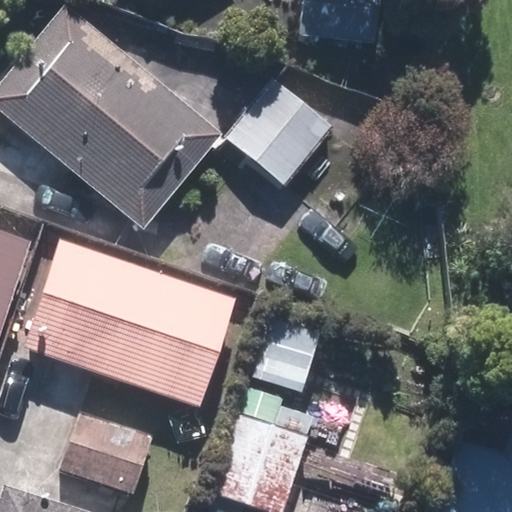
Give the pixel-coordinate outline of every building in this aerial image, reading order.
[(294,0),(290,41),(366,49),(372,0),(294,0)] [(57,11),(0,79),(0,127),(132,236),(213,140),(57,11)] [(275,192),(327,131),(270,83),(218,144),(275,192)] [(0,302),(18,247),(0,240),(0,302)] [(226,306),(49,246),(12,354),(189,414),(226,306)] [(234,511),(275,511),(300,435),(229,413),(201,502),(234,511)] [(146,442),(70,418),(51,477),(127,501),(146,442)] [(511,511),(511,436),(500,433),(490,463),(447,449),(426,511),(511,511)] [(0,511),(52,511),(0,495),(0,511)]
